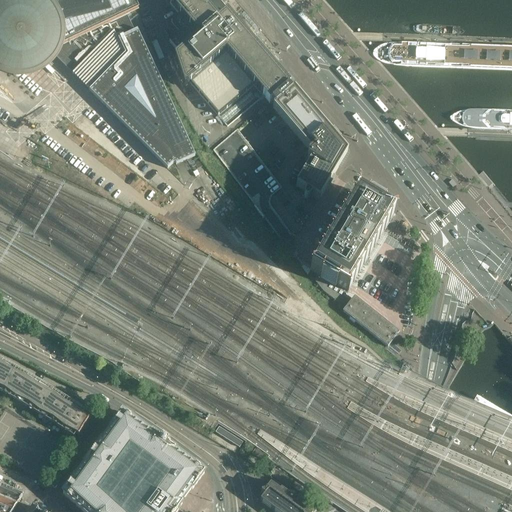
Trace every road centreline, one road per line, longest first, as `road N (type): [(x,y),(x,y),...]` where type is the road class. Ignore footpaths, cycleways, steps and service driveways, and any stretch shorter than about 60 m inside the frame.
road 1 (tertiary): [(244,511),(238,480),(220,459),(126,391),(0,319)]
road 2 (primary): [(260,0),(360,114),(455,243)]
road 3 (tertiary): [(455,243),(438,269),(421,384),(341,511)]
road 4 (tertiary): [(0,344),(121,405),(205,467),(222,493),(223,511)]
road 5 (primary): [(463,216),(278,0)]
road 6 (tertiary): [(354,511),(430,396),(452,314)]
